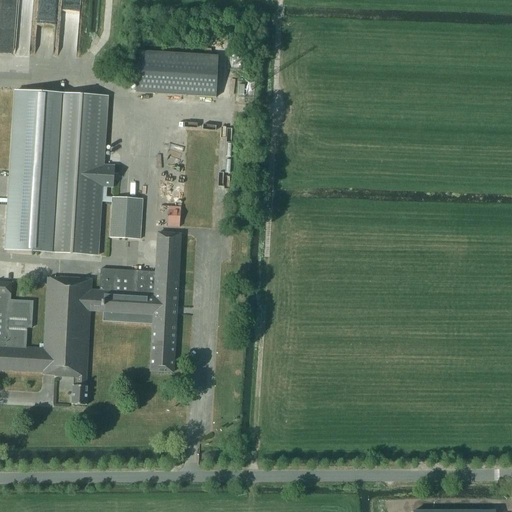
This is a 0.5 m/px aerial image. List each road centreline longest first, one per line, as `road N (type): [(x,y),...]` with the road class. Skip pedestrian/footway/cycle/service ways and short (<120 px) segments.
road 1 (unclassified): [(511,474),(0,480)]
road 2 (unknown): [(0,258),(104,263),(150,251),(157,117)]
road 3 (unknown): [(191,478),(213,249)]
